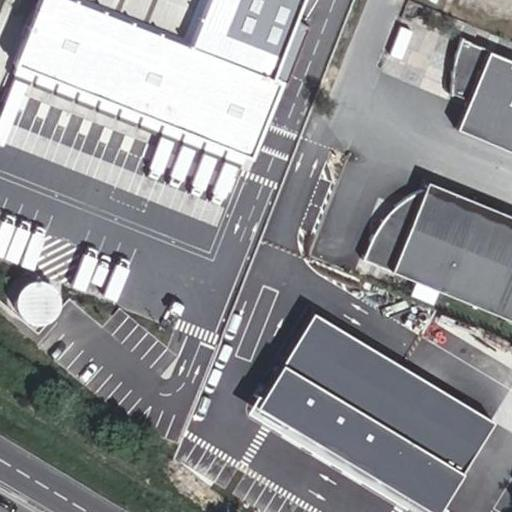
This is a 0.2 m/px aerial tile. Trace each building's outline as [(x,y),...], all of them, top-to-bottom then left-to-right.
[(87,0),(181,37),(195,0),(87,0)] [(511,151),(511,60),(511,61),(511,60),(459,38),(452,59),(459,61),(455,71),(450,69),(448,92),(465,99),(453,127),(511,151)] [(455,71),(459,61),(452,59),(450,69),(455,71)] [(511,320),(511,215),(424,180),(420,188),(404,196),(392,205),(386,221),(380,218),(369,237),(360,258),(511,320)] [(386,221),(392,205),(380,218),(386,221)]
